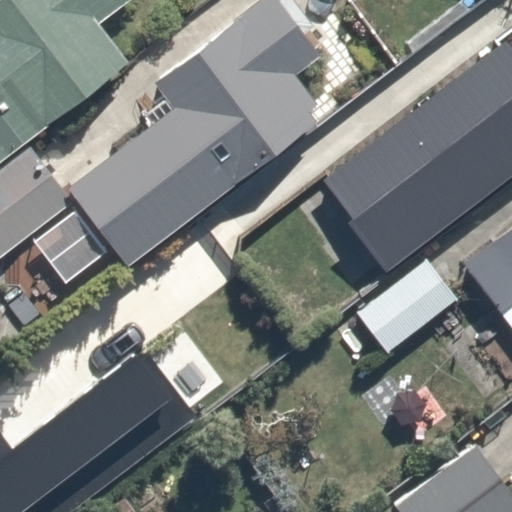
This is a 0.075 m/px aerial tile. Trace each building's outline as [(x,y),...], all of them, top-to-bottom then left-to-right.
[(103,0),(0,0),(0,153),(22,136),(132,48),(98,5),(103,0)] [(317,45),(284,0),(232,0),(142,68),(178,117),(71,197),(115,256),(310,111),(281,72),(317,45)] [(314,311),(511,160),(511,48),(448,97),(426,67),(296,166),(336,219),(278,263),(314,311)] [(0,249),(69,195),(22,136),(0,153),(0,249)] [(299,237),(254,177),(172,238),(216,298),(299,237)] [(511,206),(451,254),(511,331),(511,206)] [(457,296),(423,249),(349,304),(383,350),(457,296)] [(0,511),(71,511),(195,421),(145,358),(136,365),(131,358),(6,451),(0,442),(0,511)] [(511,511),(511,496),(470,444),(397,503),(404,511),(511,511)]
